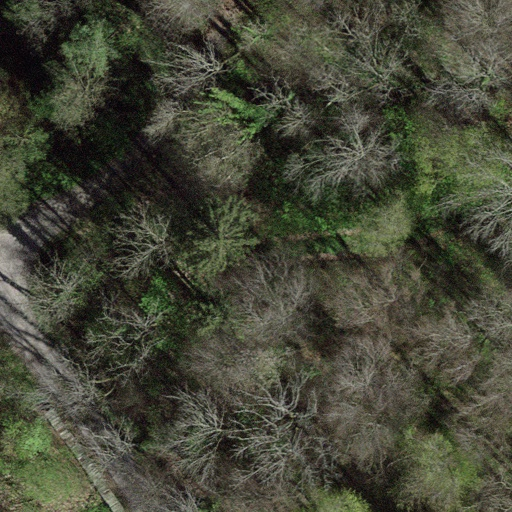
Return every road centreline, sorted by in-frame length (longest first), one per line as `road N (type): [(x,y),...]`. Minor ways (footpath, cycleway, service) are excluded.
road 1 (track): [(230,0),(192,97),(0,246)]
road 2 (track): [(149,511),(0,298)]
